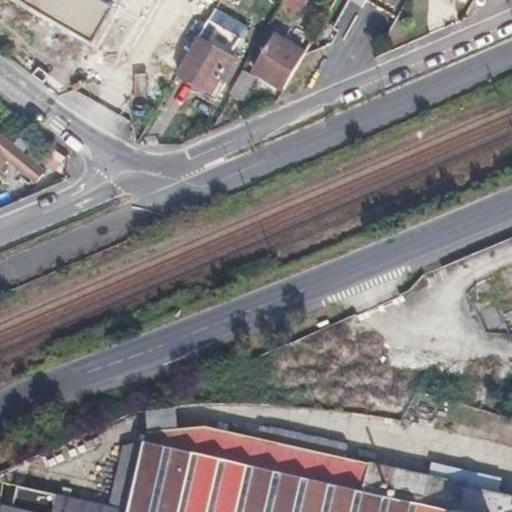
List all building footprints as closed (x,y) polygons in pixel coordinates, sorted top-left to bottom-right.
[(29,0),(97,39),(120,0),(29,0)] [(305,0),(285,0),(285,1),(300,10),(305,0)] [(256,71),(287,88),(307,52),(277,34),(256,71)] [(200,36),(179,71),(214,91),(224,76),(231,80),(243,60),(200,36)] [(244,70),(231,93),(244,100),(257,77),(244,70)] [(0,135),(0,166),(5,159),(34,183),(44,172),(0,135)] [(160,408),(148,409),(149,432),(210,427),(208,404),(184,405),(160,408)] [(511,511),(511,494),(500,492),(433,476),(347,458),(350,447),(294,435),(292,446),(266,440),(210,427),(149,432),(147,441),(125,443),(112,501),(20,481),(15,505),(14,508),(11,511),(511,511)] [(268,428),(266,440),(292,446),(294,435),(268,428)] [(433,476),(500,492),(503,480),(435,465),(433,476)] [(5,502),(2,511),(11,511),(14,508),(15,505),(5,502)]
